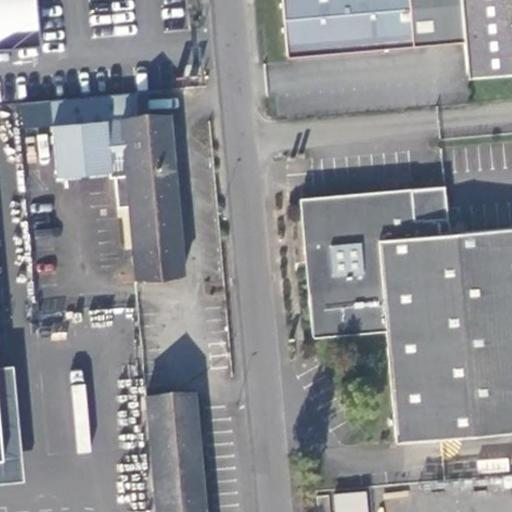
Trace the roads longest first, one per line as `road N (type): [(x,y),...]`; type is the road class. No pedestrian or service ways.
road 1 (unclassified): [(236,0),(283,511)]
road 2 (unknown): [(241,55),(0,83)]
